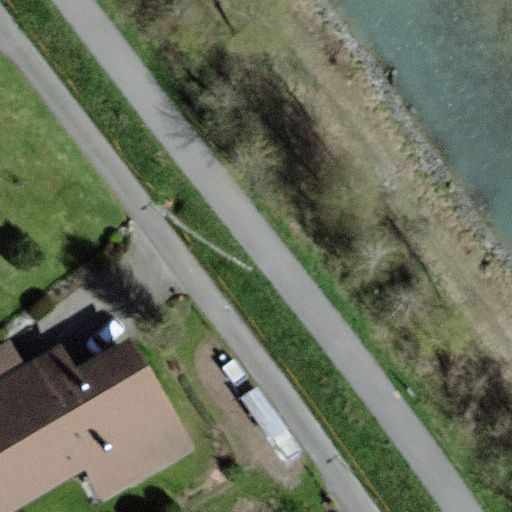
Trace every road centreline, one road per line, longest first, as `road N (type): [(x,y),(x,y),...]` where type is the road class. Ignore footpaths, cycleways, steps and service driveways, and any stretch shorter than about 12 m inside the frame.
road 1 (track): [(78,0),(462,511)]
road 2 (residential): [(362,511),(0,24)]
